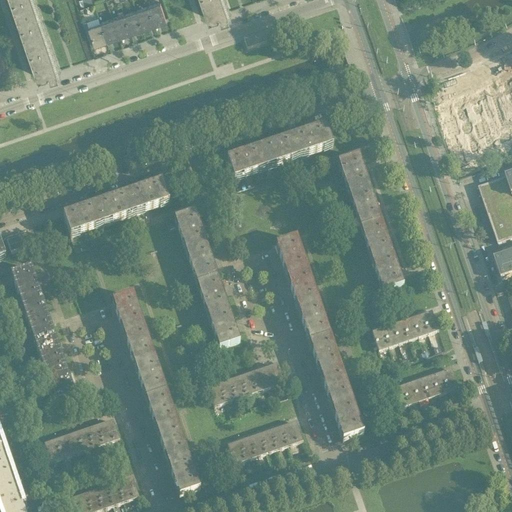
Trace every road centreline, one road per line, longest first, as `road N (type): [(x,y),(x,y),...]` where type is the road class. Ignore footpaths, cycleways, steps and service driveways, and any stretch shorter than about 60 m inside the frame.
road 1 (residential): [(0,219),(380,89)]
road 2 (residential): [(323,0),(0,112)]
road 3 (tertiary): [(380,89),(489,410)]
road 4 (tertiary): [(511,387),(407,80)]
road 5 (residential): [(332,465),(489,410)]
road 6 (residential): [(287,332),(264,262),(236,270),(253,327)]
road 7 (residential): [(120,384),(100,318),(72,327),(91,384)]
road 8 (residential): [(196,511),(332,465)]
road 9 (residential): [(332,465),(287,332)]
road 10 (residential): [(166,511),(120,384)]
